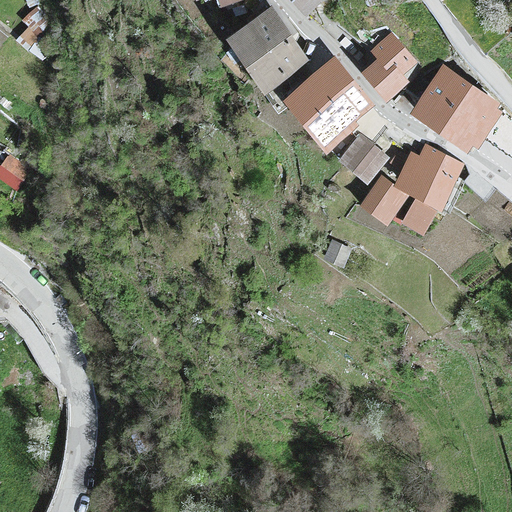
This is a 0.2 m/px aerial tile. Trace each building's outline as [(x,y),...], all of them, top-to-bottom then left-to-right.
[(296,0),(310,16),(328,0),(296,0)] [(270,7),(227,35),(265,92),(308,63),(270,7)] [(377,58),(363,70),(389,99),(409,81),(403,73),(415,62),(390,34),(371,51),(377,58)] [(332,56),(281,97),(324,149),(375,108),(332,56)] [(500,107),(440,67),(411,110),(472,150),(480,137),(494,116),(500,107)] [(511,131),(494,116),(480,137),(511,160),(511,131)] [(357,135),(337,163),(367,184),(387,157),(357,135)] [(463,165),(424,144),(419,155),(410,150),(393,181),(440,207),(463,165)] [(0,170),(12,181),(27,164),(12,150),(0,163),(0,170)] [(379,174),(360,201),(388,221),(407,194),(379,174)] [(411,197),(397,219),(421,233),(434,211),(411,197)] [(332,241),(323,259),(343,268),(351,250),(332,241)]
